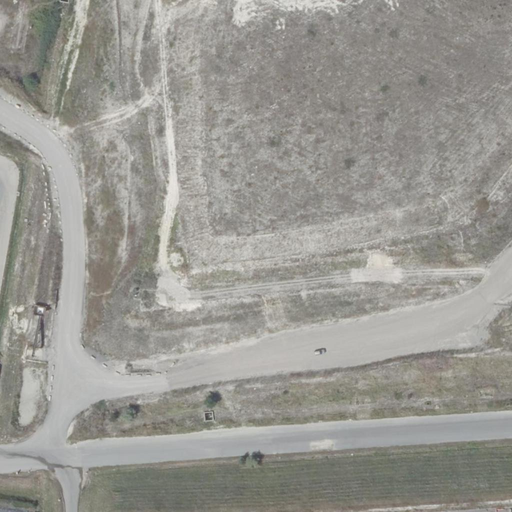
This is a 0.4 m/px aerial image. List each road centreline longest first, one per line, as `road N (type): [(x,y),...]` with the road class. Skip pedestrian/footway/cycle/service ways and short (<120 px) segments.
road 1 (track): [(511,270),(446,316),(107,389),(82,381),(70,363),(76,250),(63,174),(34,126),(0,110)]
road 2 (track): [(0,466),(511,430)]
